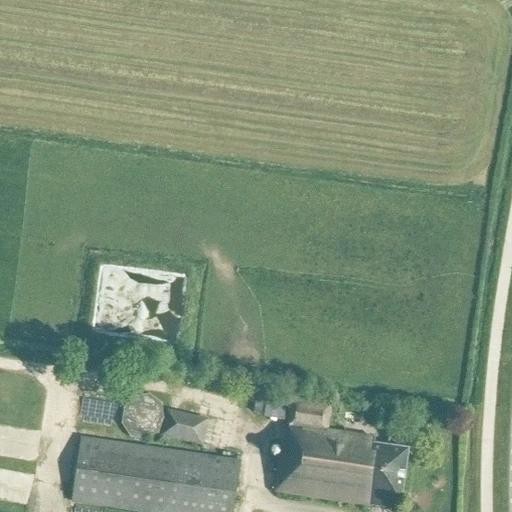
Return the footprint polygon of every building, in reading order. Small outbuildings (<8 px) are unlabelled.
[(163,419),(161,405),(149,395),(134,398),(124,410),(121,425),(129,438),(146,441),(158,435),(163,419)] [(400,502),(407,450),(373,446),(374,439),(326,432),(330,406),(292,401),(288,427),(289,427),(286,443),(282,443),(275,492),(398,510),(400,502)] [(379,409),(376,428),(385,430),(389,411),(379,409)] [(160,438),(203,447),(208,420),(166,411),(160,438)] [(134,511),(232,511),(238,474),(240,462),(81,439),(72,503),(134,511)]
